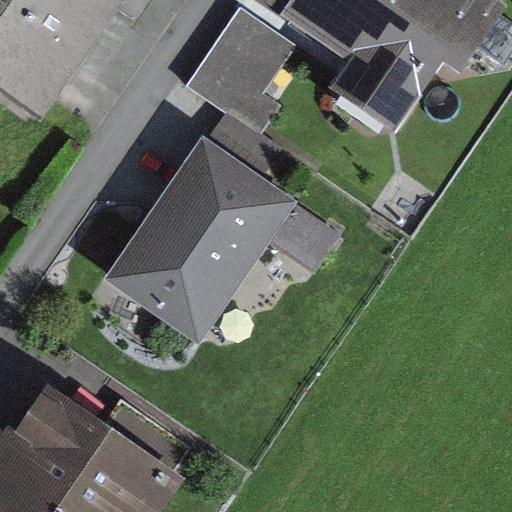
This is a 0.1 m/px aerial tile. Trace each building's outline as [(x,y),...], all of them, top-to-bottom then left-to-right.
[(0,0),(0,91),(36,116),(107,11),(89,0),(0,0)] [(511,0),(299,0),(297,3),(365,49),(347,76),(414,122),(443,80),(472,59),(511,0)] [(116,266),(209,329),(276,230),(323,262),(352,220),(212,125),(116,266)] [(0,220),(9,207),(0,200),(0,220)] [(160,511),(193,465),(50,365),(0,436),(0,500),(17,511),(160,511)]
